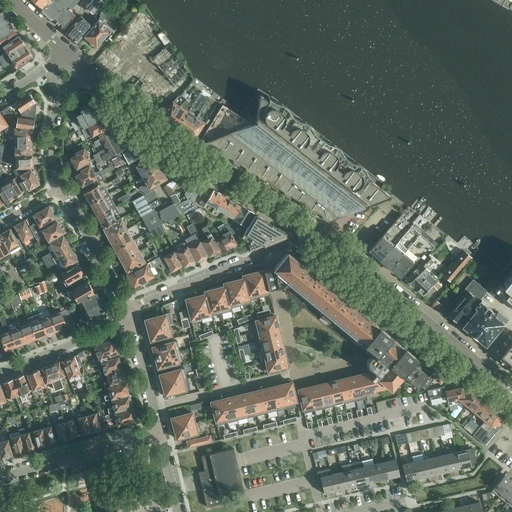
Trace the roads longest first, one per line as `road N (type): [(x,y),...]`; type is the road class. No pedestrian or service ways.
road 1 (tertiary): [(311,234),(160,140),(90,76)]
road 2 (tertiary): [(511,394),(344,256)]
road 3 (residential): [(311,234),(125,308)]
road 4 (residential): [(0,478),(159,431)]
road 5 (unknown): [(275,292),(291,373),(361,360)]
road 6 (residential): [(153,407),(291,373)]
road 7 (residential): [(129,321),(0,370)]
road 8 (residential): [(60,188),(125,308)]
road 9 (residential): [(60,188),(54,107),(90,76)]
